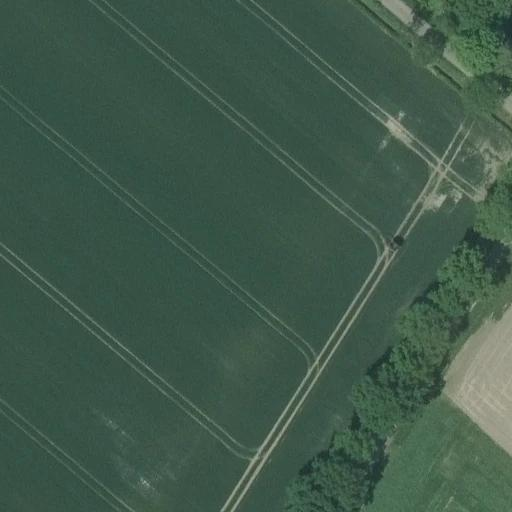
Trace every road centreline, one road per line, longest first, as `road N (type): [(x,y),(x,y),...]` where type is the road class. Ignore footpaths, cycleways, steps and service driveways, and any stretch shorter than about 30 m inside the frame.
road 1 (unclassified): [(337,511),(511,236)]
road 2 (unclassified): [(511,115),(377,0)]
